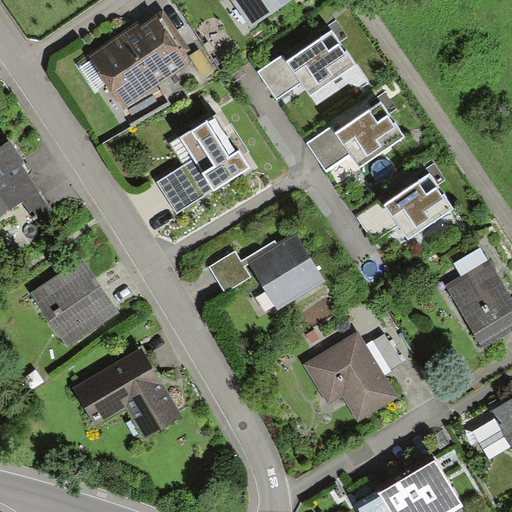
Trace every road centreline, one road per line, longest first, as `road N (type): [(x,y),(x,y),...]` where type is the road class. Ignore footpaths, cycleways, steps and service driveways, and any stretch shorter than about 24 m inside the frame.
road 1 (residential): [(0,28),(263,447),(275,511)]
road 2 (residential): [(356,0),(511,223)]
